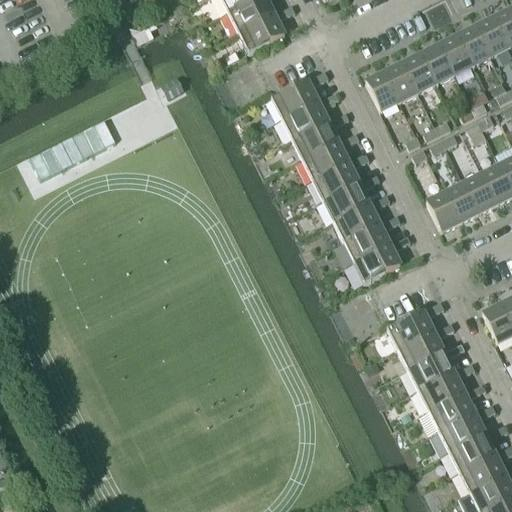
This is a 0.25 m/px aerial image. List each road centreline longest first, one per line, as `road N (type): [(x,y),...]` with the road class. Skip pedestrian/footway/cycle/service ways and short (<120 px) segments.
road 1 (residential): [(440,280),(323,48)]
road 2 (residential): [(511,421),(440,280)]
